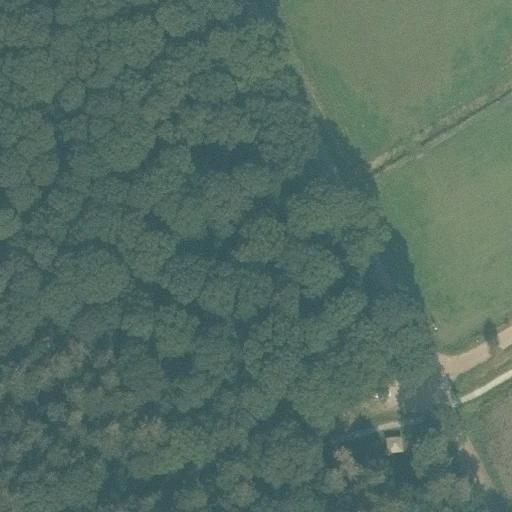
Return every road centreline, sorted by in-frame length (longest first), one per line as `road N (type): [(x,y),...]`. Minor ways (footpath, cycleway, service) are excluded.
road 1 (track): [(81,511),(431,383)]
road 2 (unclassified): [(400,324),(242,0)]
